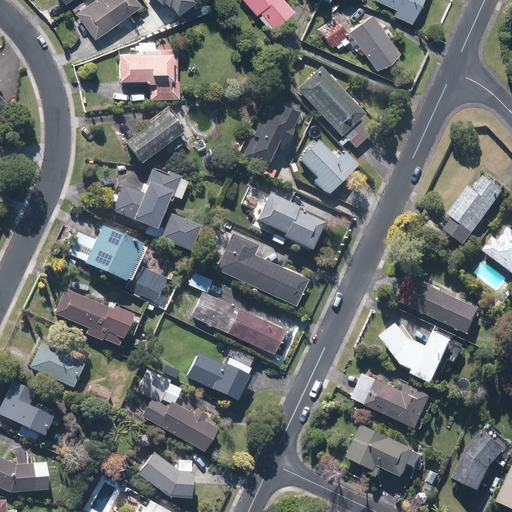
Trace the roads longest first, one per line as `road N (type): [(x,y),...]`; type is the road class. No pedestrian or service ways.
road 1 (residential): [(273,461),(450,60)]
road 2 (residential): [(0,4),(33,37),(53,79),(59,122),(48,187),(0,292)]
